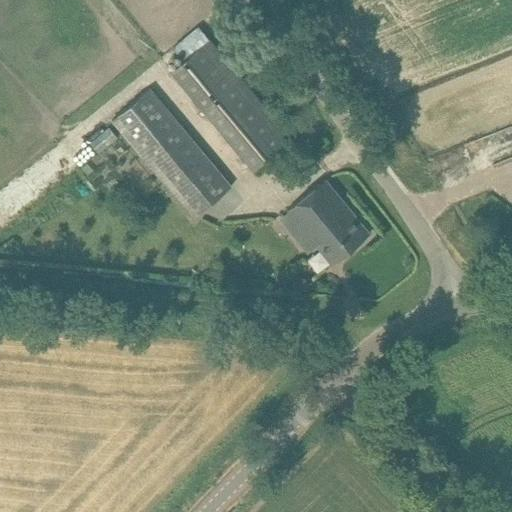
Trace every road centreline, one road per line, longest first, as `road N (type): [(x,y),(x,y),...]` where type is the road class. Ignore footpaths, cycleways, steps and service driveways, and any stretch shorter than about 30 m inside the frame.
road 1 (track): [(389,312),(0,278)]
road 2 (unclassified): [(450,281),(436,232),(264,0)]
road 3 (unclassified): [(198,511),(334,370)]
road 4 (unclassified): [(464,511),(334,370)]
road 5 (unclassified): [(334,370),(389,312),(450,281)]
